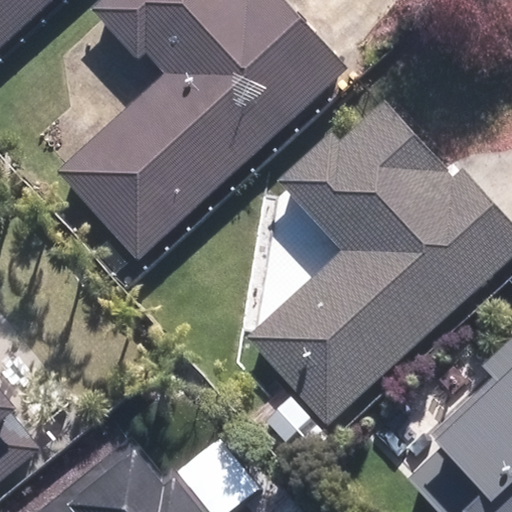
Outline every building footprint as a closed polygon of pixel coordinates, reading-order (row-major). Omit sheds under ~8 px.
[(0,0),(0,48),(52,0),(0,0)] [(138,258),(348,70),(286,0),(106,0),(95,10),(140,60),(149,53),(167,74),(60,171),(138,258)] [(330,426),(511,258),(511,224),(462,171),(455,178),(383,101),(339,142),(333,136),(280,184),(342,252),(250,337),(330,426)] [(511,511),(511,337),(484,365),(494,376),(430,441),(440,450),(409,482),(438,511),(511,511)] [(0,484),(43,450),(0,396),(0,484)] [(294,464),(314,445),(291,419),(270,440),(294,464)] [(210,511),(170,463),(162,470),(134,436),(40,511),(210,511)]
